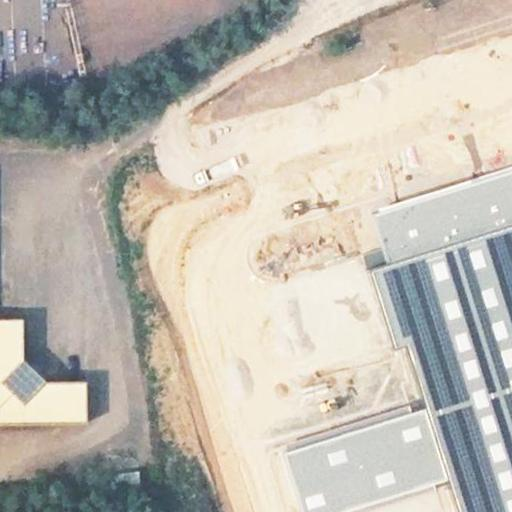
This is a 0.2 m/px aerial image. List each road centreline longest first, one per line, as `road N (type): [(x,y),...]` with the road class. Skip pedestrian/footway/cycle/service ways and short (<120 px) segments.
road 1 (unknown): [(16,458),(113,451),(123,440),(100,313),(51,180)]
road 2 (unknown): [(51,180),(242,71),(304,0)]
